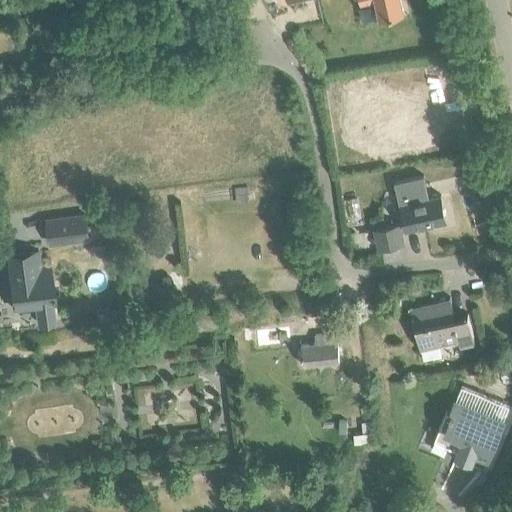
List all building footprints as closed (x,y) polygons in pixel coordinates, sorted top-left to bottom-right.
[(139,0),(141,10),(154,9),(153,0),(139,0)] [(359,0),(360,4),(375,1),(378,17),(402,12),(399,0),(359,0)] [(349,92),(357,124),(376,120),(369,88),(349,92)] [(387,111),(393,137),(426,130),(420,104),(387,111)] [(422,174),(394,181),(399,203),(405,229),(447,220),(441,194),(428,197),(422,174)] [(247,186),(234,187),(236,201),(248,200),(247,186)] [(46,218),(49,244),(89,239),(86,212),(46,218)] [(373,228),(378,248),(405,242),(400,222),(373,228)] [(38,249),(6,254),(9,277),(12,307),(36,304),(38,322),(53,320),(51,302),(54,302),(50,272),(50,266),(40,268),(38,249)] [(458,338),(460,344),(475,341),(468,313),(454,316),(450,299),(411,308),(421,349),(422,349),(424,358),(441,354),(439,343),(458,338)] [(332,332),(254,341),(256,356),(254,357),(257,383),(339,373),(336,347),(334,347),(332,332)] [(433,437),(457,447),(455,451),(471,457),(473,450),(486,456),(502,420),(454,400),(449,412),(445,410),(433,437)]
